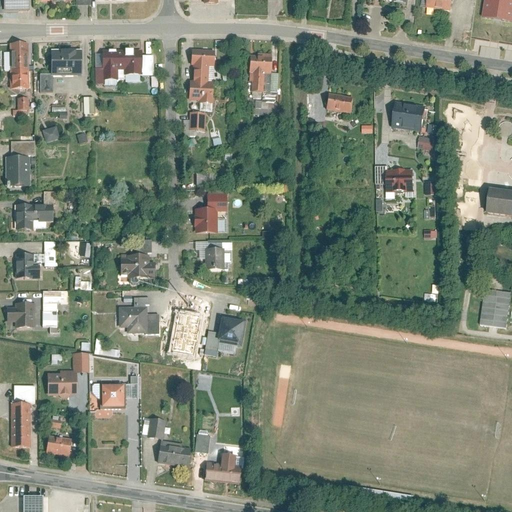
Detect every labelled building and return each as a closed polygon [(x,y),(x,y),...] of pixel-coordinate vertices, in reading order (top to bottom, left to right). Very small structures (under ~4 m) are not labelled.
[(0,0),(0,13),(30,13),(29,0),(0,0)] [(426,0),(425,7),(449,11),(450,0),(426,0)] [(511,0),(484,0),(482,19),(511,23),(511,0)] [(8,71),(29,71),(28,44),(8,45),(8,71)] [(49,50),(50,76),(80,75),(80,50),(49,50)] [(215,51),(191,50),(190,66),(193,67),(192,83),(189,83),(188,102),(199,102),(199,104),(211,104),(211,103),(212,103),(213,84),(208,83),(209,68),(214,68),(215,51)] [(117,83),(117,73),(124,73),(124,78),(140,78),(140,52),(101,52),(102,74),(102,83),(117,83)] [(261,92),(262,75),(270,75),(271,55),(249,53),(248,82),(251,83),(250,91),(261,92)] [(29,71),(8,71),(9,90),(29,89),(29,71)] [(327,93),(325,111),(351,115),(353,97),(327,93)] [(84,99),(85,116),(95,115),(94,98),(84,99)] [(13,111),(14,117),(29,116),(28,99),(17,99),(18,110),(13,111)] [(394,102),(390,128),(421,132),(425,107),(394,102)] [(256,104),(255,116),(278,116),(278,104),(256,104)] [(189,114),(188,133),(204,134),(205,114),(189,114)] [(374,134),(373,126),(362,126),(363,134),(374,134)] [(47,143),(60,139),(57,127),(43,131),(47,143)] [(420,137),(418,150),(432,152),(434,139),(420,137)] [(29,157),(4,157),(5,187),(29,186),(29,157)] [(385,170),(385,193),(412,193),(412,170),(385,170)] [(195,174),(195,187),(212,186),(212,174),(195,174)] [(425,183),(426,195),(437,195),(437,182),(425,183)] [(511,193),(493,191),(489,217),(511,219),(511,193)] [(194,209),(194,234),(215,234),(215,211),(225,211),(225,195),(205,196),(205,209),(194,209)] [(32,231),(31,219),(37,219),(37,223),(52,223),(52,205),(13,205),(13,231),(32,231)] [(219,234),(228,234),(227,220),(219,220),(219,234)] [(137,253),(152,253),(152,241),(137,241),(137,253)] [(81,244),(81,257),(91,257),(91,244),(81,244)] [(222,249),(204,249),(204,271),(222,271),(222,249)] [(39,265),(30,265),(30,255),(14,255),(15,257),(9,257),(9,263),(12,263),(12,281),(39,281),(39,265)] [(118,276),(126,276),(126,279),(153,279),(153,264),(148,264),(147,256),(126,256),(126,260),(118,261),(118,276)] [(508,328),(511,293),(486,290),(481,325),(508,328)] [(67,292),(41,292),(41,328),(57,328),(56,305),(67,305),(67,292)] [(5,323),(14,323),(14,329),(33,329),(32,304),(13,304),(13,309),(5,309),(5,323)] [(117,328),(126,328),(126,335),(146,335),(146,308),(117,308),(117,328)] [(219,318),(215,341),(217,341),(217,344),(240,348),(244,323),(219,318)] [(166,351),(164,362),(171,364),(174,352),(166,351)] [(52,365),(62,365),(62,356),(53,356),(52,365)] [(45,374),(45,397),(75,397),(75,372),(59,372),(59,374),(45,374)] [(133,399),(142,399),(141,378),(132,379),(133,399)] [(99,386),(99,408),(121,408),(121,385),(99,386)] [(12,386),(12,404),(29,404),(29,413),(34,413),(34,386),(12,386)] [(12,404),(9,404),(9,448),(29,448),(29,413),(29,404),(12,404)] [(141,437),(162,441),(165,422),(144,419),(141,437)] [(194,435),(193,453),(207,454),(208,436),(194,435)] [(70,440),(47,437),(44,457),(67,460),(70,440)] [(156,464),(186,469),(190,448),(159,443),(156,464)] [(204,463),(202,482),(236,486),(238,467),(233,467),(234,457),(219,455),(218,464),(204,463)] [(19,511),(40,511),(40,498),(20,498),(19,511)]
